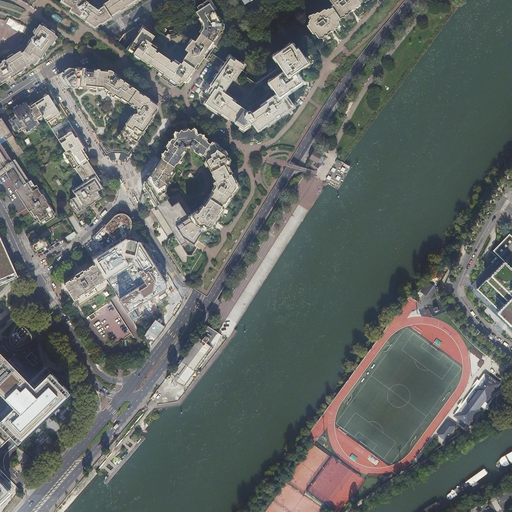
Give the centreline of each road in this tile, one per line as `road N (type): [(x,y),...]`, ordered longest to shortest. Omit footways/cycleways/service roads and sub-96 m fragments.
road 1 (primary): [(139,396),(332,100),(411,0)]
road 2 (primary): [(396,0),(324,92),(197,293)]
road 3 (residential): [(498,197),(451,291),(475,325),(511,354)]
road 4 (primary): [(40,511),(139,396)]
road 5 (residential): [(46,72),(124,196)]
road 6 (residential): [(133,380),(97,372),(38,282)]
road 7 (tertiary): [(46,72),(157,0)]
road 8 (residential): [(124,196),(178,285),(197,293)]
road 9 (residential): [(124,196),(38,282)]
